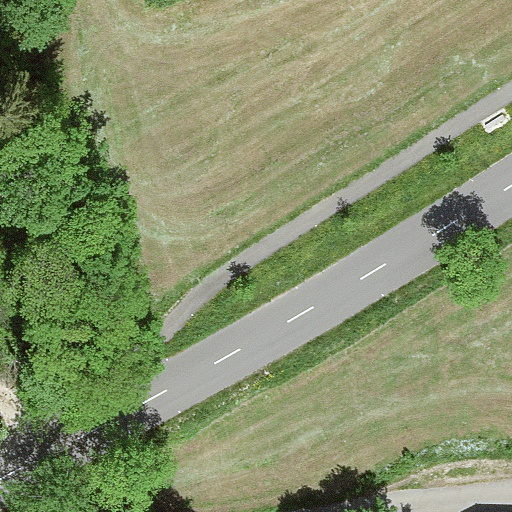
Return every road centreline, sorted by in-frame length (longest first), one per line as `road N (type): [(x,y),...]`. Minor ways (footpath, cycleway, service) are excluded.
road 1 (tertiary): [(0,478),(332,296),(511,186)]
road 2 (residential): [(380,511),(511,497)]
